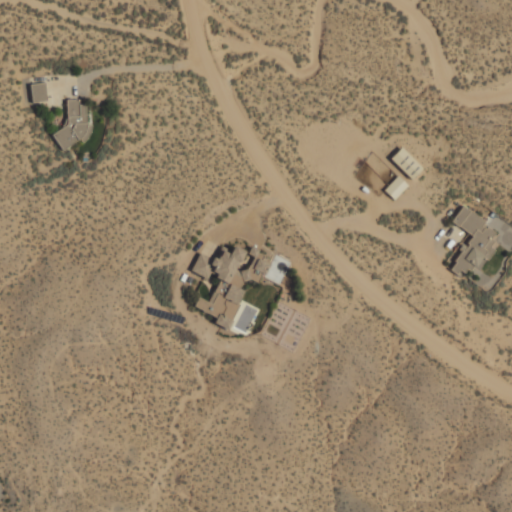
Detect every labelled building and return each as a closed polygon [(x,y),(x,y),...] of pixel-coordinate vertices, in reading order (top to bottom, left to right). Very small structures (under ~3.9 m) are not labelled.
[(30,84),(31,103),(46,102),(45,84),(30,84)] [(56,145),(86,145),(86,102),(66,102),(66,131),(56,131),(56,145)] [(393,201),(407,186),(397,176),(383,191),(393,201)] [(449,270),(463,279),(474,263),(483,268),(497,246),(490,242),(497,230),(460,207),(450,223),(470,236),(449,270)] [(229,332),(232,324),(237,324),(241,314),(241,297),(242,294),(241,283),(251,282),(258,285),(265,268),(264,255),(252,250),(251,258),(246,270),(236,271),(244,251),(232,246),(229,254),(220,250),(216,261),(198,254),(190,273),(206,280),(213,279),(217,281),(209,302),(197,297),(193,308),(213,316),(214,325),(229,332)]
